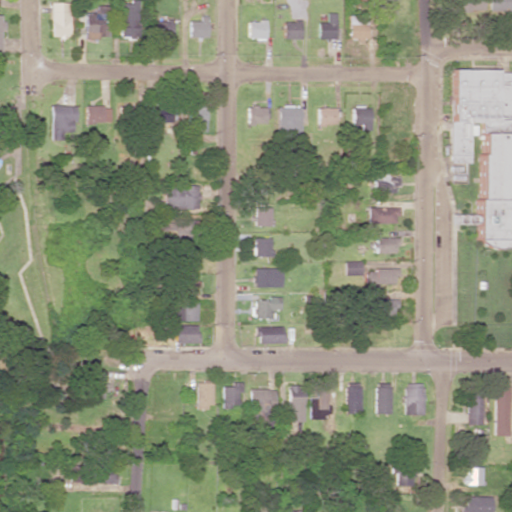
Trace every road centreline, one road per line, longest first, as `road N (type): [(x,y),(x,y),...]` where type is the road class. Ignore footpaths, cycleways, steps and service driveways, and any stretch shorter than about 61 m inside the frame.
road 1 (residential): [(26,72),(428,76)]
road 2 (residential): [(423,360),(425,0)]
road 3 (residential): [(226,360),(226,0)]
road 4 (residential): [(511,360),(226,360)]
road 5 (residential): [(133,511),(144,360)]
road 6 (residential): [(434,511),(442,360)]
